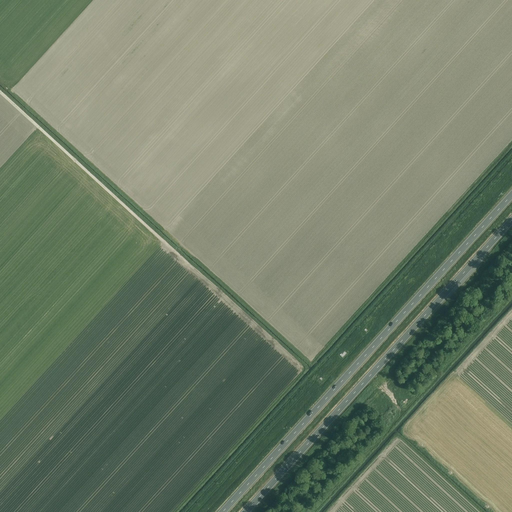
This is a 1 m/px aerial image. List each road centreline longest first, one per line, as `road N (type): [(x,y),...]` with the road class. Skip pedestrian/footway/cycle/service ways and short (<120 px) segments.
road 1 (trunk): [(511,195),(223,511)]
road 2 (trunk): [(246,511),(511,221)]
